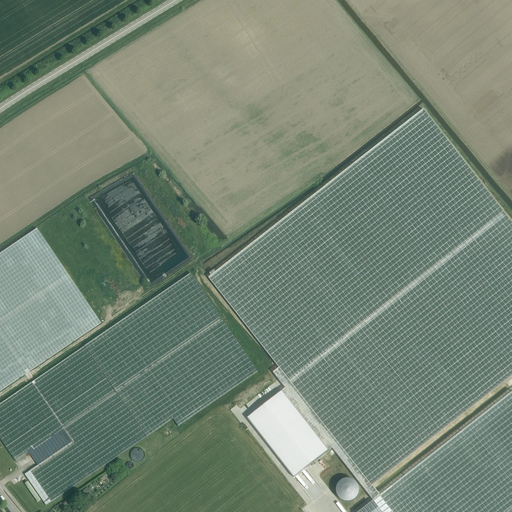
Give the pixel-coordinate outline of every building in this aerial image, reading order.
[(511,366),(354,164),(209,278),(276,364),(279,368),(273,373),(285,389),(332,448),(368,494),(370,495),(374,500),(380,495),(373,485),(511,376),(511,366)] [(0,253),(0,391),(101,323),(37,229),(0,253)] [(191,275),(0,404),(0,440),(15,463),(30,453),(39,466),(26,475),(46,505),(173,419),(178,426),(257,372),(191,275)] [(285,389),(247,419),(294,478),(332,448),(285,389)] [(511,511),(511,392),(374,500),(358,511),(511,511)] [(87,499),(92,495),(87,487),(82,491),(87,499)]
